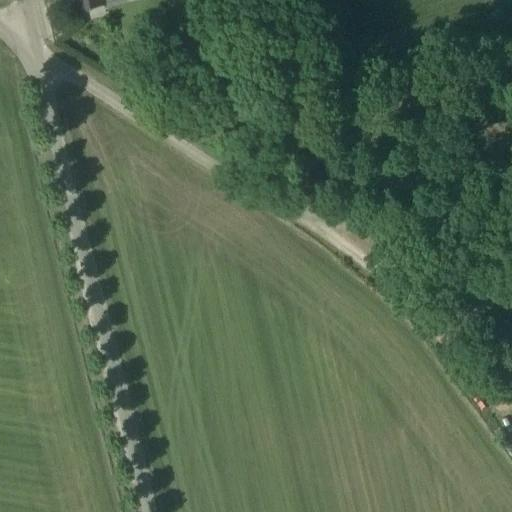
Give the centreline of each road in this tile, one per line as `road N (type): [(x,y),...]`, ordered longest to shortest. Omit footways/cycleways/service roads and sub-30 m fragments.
road 1 (unclassified): [(35,49),(277,205),(334,221),(511,242)]
road 2 (unclassified): [(149,511),(35,49)]
